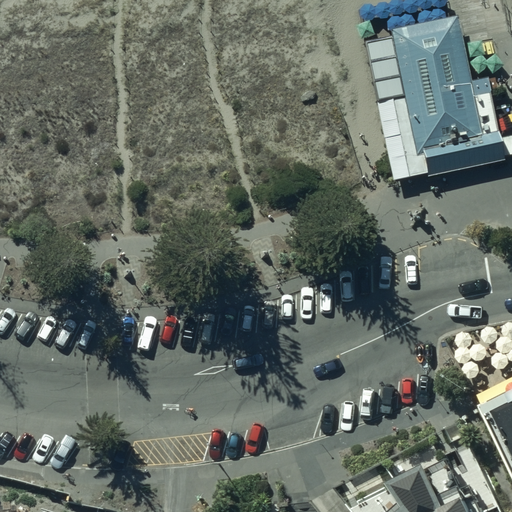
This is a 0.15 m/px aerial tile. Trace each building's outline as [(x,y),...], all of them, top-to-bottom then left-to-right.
[(498,108),(481,111),(461,16),(392,30),(418,156),(424,155),(428,177),(509,160),(498,108)] [(511,405),(502,410),(511,430),(511,405)] [(439,415),(399,430),(405,444),(445,429),(439,415)] [(399,448),(392,433),(361,446),(367,462),(399,448)] [(359,504),(349,509),(352,511),(484,511),(472,484),(464,487),(457,471),(465,467),(456,448),(444,454),(446,458),(430,465),(429,463),(393,480),(395,486),(388,489),(387,487),(357,501),(359,504)]
